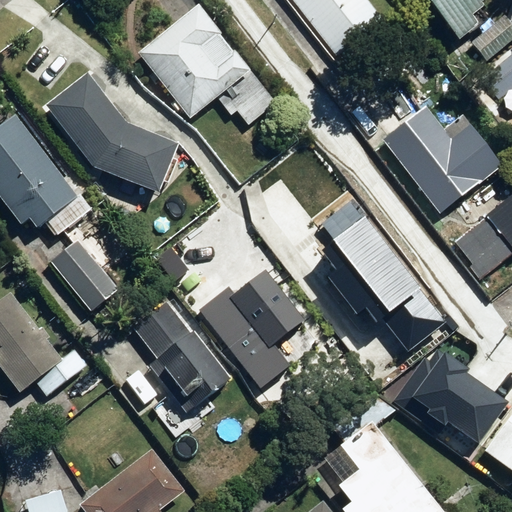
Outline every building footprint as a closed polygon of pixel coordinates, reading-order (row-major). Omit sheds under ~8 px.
[(286,0),(333,60),(353,45),(351,42),(375,24),(360,3),(363,0),(286,0)] [(420,0),(454,45),(476,29),(471,22),(482,14),(479,10),(491,0),(420,0)] [(277,107),(249,72),(245,76),(227,54),(224,57),(214,43),(217,41),(193,11),(134,57),(186,123),(214,100),(230,120),(237,114),(248,129),(277,107)] [(511,28),(505,19),(470,45),(484,64),(511,43),(511,28)] [(511,53),(480,82),(498,103),(511,90),(511,53)] [(174,165),(169,164),(174,151),(122,131),(84,79),(41,111),(88,175),(156,200),(162,184),(166,186),(174,165)] [(373,90),(344,113),(370,147),(400,124),(373,90)] [(496,173),(467,136),(449,151),(417,111),(377,143),(439,220),(496,173)] [(25,225),(32,234),(77,199),(13,117),(0,127),(0,206),(18,230),(25,225)] [(496,239),(484,222),(453,245),(471,269),(467,272),(476,285),(482,280),(511,257),(511,252),(500,236),(496,239)] [(48,263),(89,316),(117,294),(76,242),(48,263)] [(34,383),(45,397),(85,368),(74,353),(61,363),(45,341),(48,339),(41,330),(38,332),(10,295),(0,302),(0,373),(17,396),(34,383)] [(163,303),(128,331),(154,363),(164,375),(159,379),(181,407),(197,394),(205,404),(229,385),(163,303)] [(511,414),(486,448),(481,455),(511,479),(511,414)] [(339,495),(331,501),(338,511),(435,511),(379,433),(324,473),(339,495)] [(150,453),(76,509),(78,511),(161,511),(183,495),(150,453)] [(21,501),(24,511),(68,511),(62,489),(21,501)]
